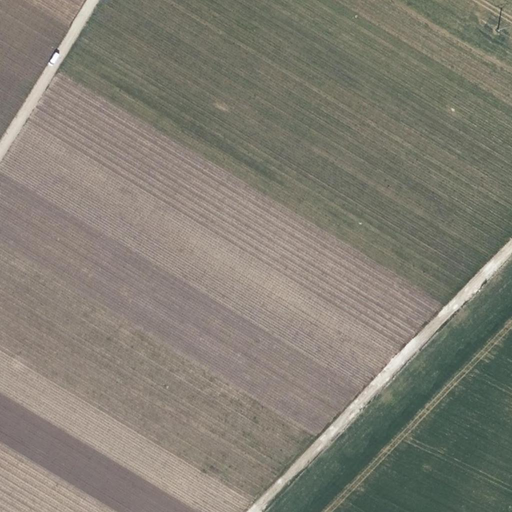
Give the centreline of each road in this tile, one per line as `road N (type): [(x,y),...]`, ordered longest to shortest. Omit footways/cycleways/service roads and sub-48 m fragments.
road 1 (track): [(511,241),(248,511)]
road 2 (track): [(0,146),(91,0)]
